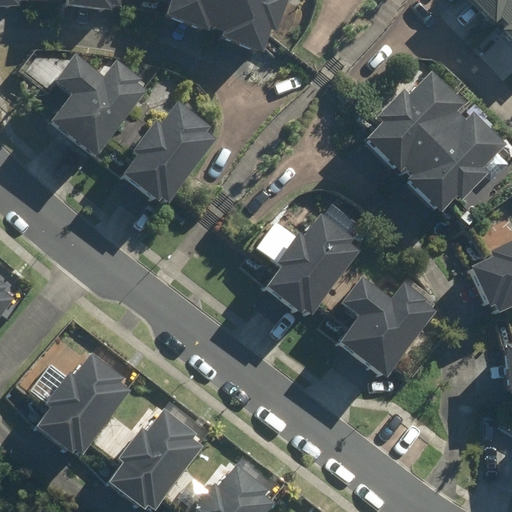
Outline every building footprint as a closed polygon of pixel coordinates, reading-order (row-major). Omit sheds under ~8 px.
[(0,0),(0,17),(11,17),(11,9),(20,8),(19,0),(0,0)] [(58,0),(57,13),(105,19),(106,13),(115,14),(116,0),(58,0)] [(279,0),(167,0),(158,26),(202,41),(205,35),(217,39),(215,46),(257,61),(279,0)] [(511,70),(511,0),(451,0),(435,15),(460,40),(479,22),(496,40),(478,58),(501,82),(511,70)] [(64,103),(43,131),(88,166),(145,93),(111,67),(98,83),(68,60),(46,89),(64,103)] [(378,127),(358,146),(391,183),(398,177),(403,182),(397,187),(430,224),(453,203),(455,206),(482,182),(475,176),(501,152),(470,117),(460,126),(452,117),(463,108),(432,73),(401,101),(397,98),(372,120),(378,127)] [(124,157),(131,162),(115,183),(150,211),(154,205),(161,210),(216,139),(173,107),(156,130),(149,125),(124,157)] [(297,241),(274,223),(253,251),(276,269),(256,294),(293,323),(297,318),(306,324),(356,259),(345,250),(350,244),(315,217),(297,241)] [(488,314),(491,321),(511,310),(511,243),(485,256),(488,263),(463,275),(482,317),(488,314)] [(358,281),(336,309),(354,323),(332,352),(377,387),(433,315),(398,288),(386,303),(358,281)] [(0,317),(9,304),(0,297),(0,291),(1,291),(0,290),(0,317)] [(511,348),(498,350),(502,407),(511,406),(511,348)] [(110,414),(123,395),(128,388),(84,358),(69,380),(37,357),(13,390),(45,413),(28,437),(65,463),(69,458),(75,463),(86,447),(110,414)] [(110,414),(86,447),(115,468),(99,491),(128,511),(150,511),(158,501),(182,467),(197,445),(147,410),(133,430),(110,414)] [(182,467),(158,501),(173,511),(266,511),(269,509),(260,502),(265,494),(231,470),(216,490),(182,467)]
